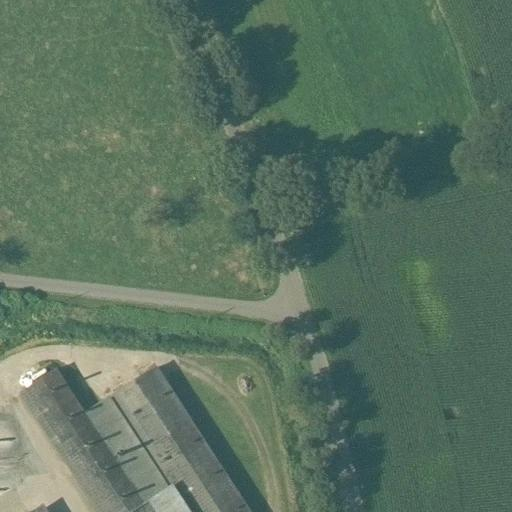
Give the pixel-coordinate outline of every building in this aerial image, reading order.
[(249,511),(156,369),(113,397),(173,488),(188,511),(249,511)] [(85,415),(56,371),(26,390),(104,511),(135,511),(144,506),(85,415)] [(104,511),(26,390),(20,394),(96,511),(104,511)] [(85,415),(144,506),(148,504),(168,491),(109,400),(85,415)] [(0,491),(20,491),(19,444),(0,444),(0,491)] [(168,491),(148,504),(153,511),(188,511),(173,488),(168,491)]
